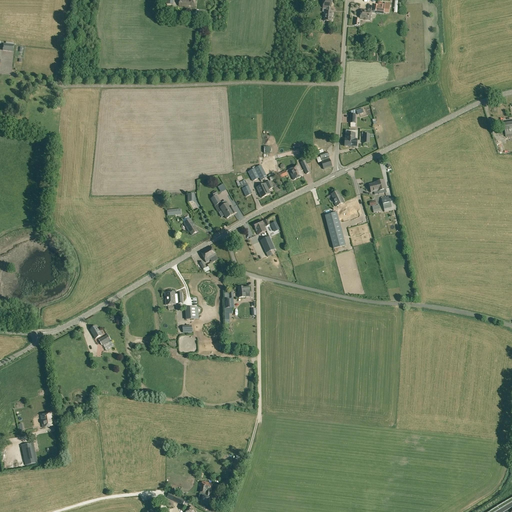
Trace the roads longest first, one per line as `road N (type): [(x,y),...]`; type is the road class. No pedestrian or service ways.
road 1 (unclassified): [(38,333),(65,326),(338,173)]
road 2 (unclassified): [(338,173),(511,92)]
road 3 (unclassified): [(338,173),(348,0)]
